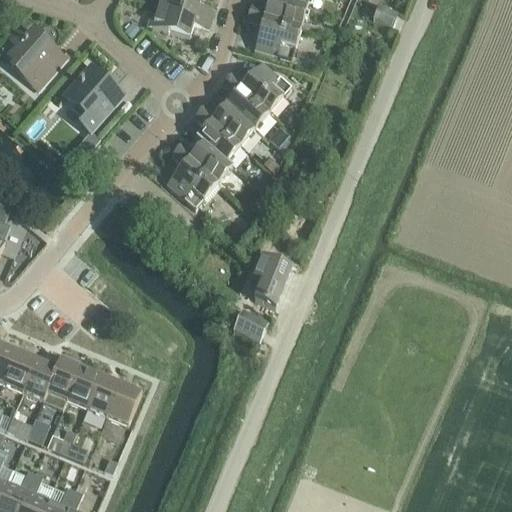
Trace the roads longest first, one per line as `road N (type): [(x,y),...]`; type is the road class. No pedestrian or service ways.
road 1 (unclassified): [(222,511),(425,0)]
road 2 (residential): [(104,203),(187,109)]
road 3 (residential): [(187,109),(220,75),(240,0)]
